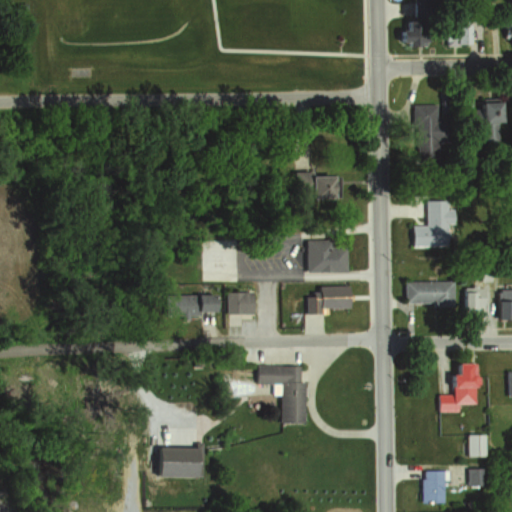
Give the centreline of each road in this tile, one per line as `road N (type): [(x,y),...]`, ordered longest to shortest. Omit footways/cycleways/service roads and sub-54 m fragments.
road 1 (tertiary): [(376,67),(384,511)]
road 2 (residential): [(377,94),(0,101)]
road 3 (residential): [(253,338),(511,340)]
road 4 (residential): [(0,347),(253,338)]
road 5 (residential): [(376,67),(511,65)]
